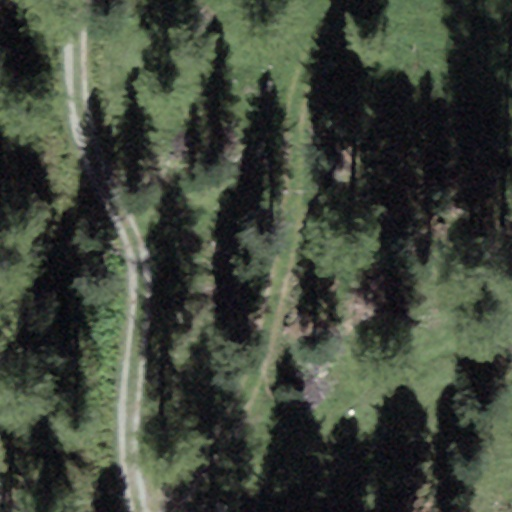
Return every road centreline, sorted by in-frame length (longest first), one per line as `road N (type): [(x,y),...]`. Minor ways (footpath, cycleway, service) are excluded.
road 1 (track): [(176,511),(274,364),(298,229),(298,82),(339,0)]
road 2 (track): [(139,511),(128,421),(142,284),(131,232),(86,144),(74,97),(85,0)]
